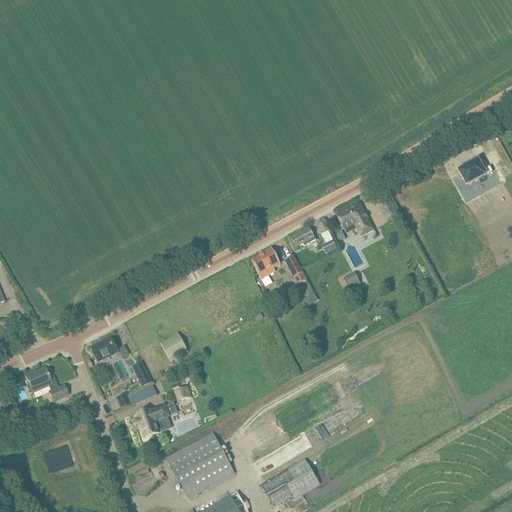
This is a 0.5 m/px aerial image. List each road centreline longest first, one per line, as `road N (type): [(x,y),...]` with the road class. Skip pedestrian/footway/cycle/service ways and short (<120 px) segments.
road 1 (unclassified): [(69,338),(511,95)]
road 2 (unclassified): [(133,511),(69,338)]
